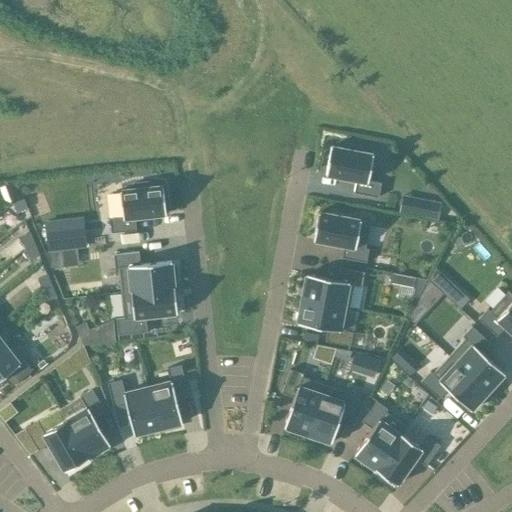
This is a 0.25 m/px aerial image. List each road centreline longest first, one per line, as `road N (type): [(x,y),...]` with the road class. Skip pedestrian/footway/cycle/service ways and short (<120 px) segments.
road 1 (residential): [(243,464),(303,157)]
road 2 (residential): [(214,462),(189,188)]
road 3 (residential): [(407,511),(511,401)]
road 4 (residential): [(214,462),(138,479),(82,511)]
road 5 (residential): [(356,511),(319,485),(243,464)]
